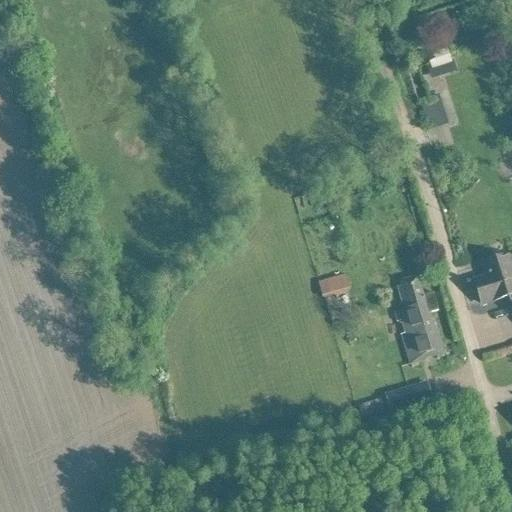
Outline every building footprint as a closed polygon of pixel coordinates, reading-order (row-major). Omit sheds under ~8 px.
[(426,51),(418,54),(424,73),(436,69),(451,64),(446,49),(441,34),(434,36),(436,44),(425,47),(426,51)] [(429,132),(448,126),(438,97),(420,103),(429,132)] [(511,259),(509,261),(508,258),(481,266),(485,278),(474,282),(481,306),(492,302),(493,302),(511,296),(511,259)] [(319,296),(348,289),(344,274),(315,281),(319,296)] [(436,358),(444,356),(431,314),(438,312),(433,295),(423,297),(417,278),(402,282),(403,287),(397,289),(404,312),(395,315),(410,366),(421,363),(421,360),(436,356),(436,358)] [(425,385),(388,396),(393,412),(430,402),(425,385)] [(356,410),(360,423),(385,416),(381,402),(356,410)]
